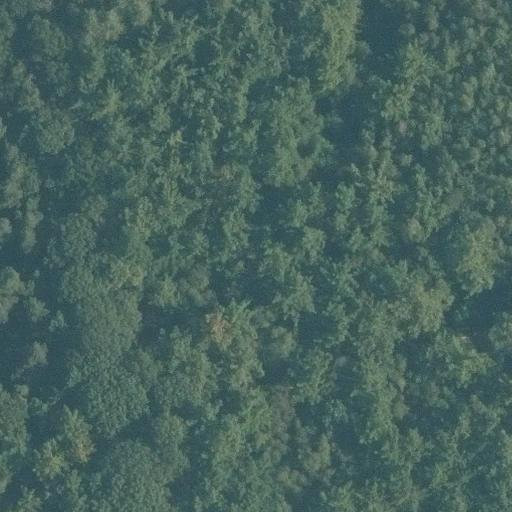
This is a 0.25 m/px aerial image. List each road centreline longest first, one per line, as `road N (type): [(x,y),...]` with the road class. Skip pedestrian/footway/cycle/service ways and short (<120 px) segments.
road 1 (track): [(162,511),(44,120),(24,0)]
road 2 (track): [(138,436),(511,333)]
